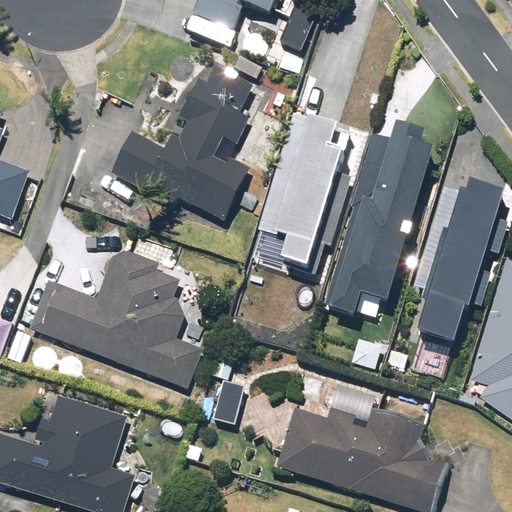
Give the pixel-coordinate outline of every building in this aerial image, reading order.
[(277,21),(284,0),(205,0),(198,20),(236,35),(246,10),(277,21)] [(280,41),(300,50),(316,12),(296,3),(280,41)] [(136,136),(115,178),(179,211),(183,204),(227,227),(254,174),(235,164),(231,173),(218,166),(228,145),(239,150),(253,124),(243,119),(256,93),(220,75),(212,91),(203,86),(184,125),(193,130),(184,147),(179,144),(174,155),(136,136)] [(278,262),(314,273),(323,244),(331,246),(352,177),(339,173),(351,136),(334,130),(337,121),(311,113),(310,117),(294,113),(258,228),(278,235),(279,231),(287,234),(278,262)] [(0,218),(15,224),(32,177),(0,165),(0,155),(7,136),(0,133),(0,130),(5,117),(0,115),(0,218)] [(326,305),(354,313),(355,311),(376,317),(382,297),(387,299),(433,144),(420,140),(424,126),(395,118),(389,138),(373,133),(351,207),(354,208),(326,305)] [(415,329),(453,341),(465,305),(470,306),(472,301),(483,305),(493,274),(480,269),(487,249),(498,252),(508,223),(495,218),(506,187),(471,176),(467,188),(462,187),(448,228),(444,226),(420,298),(425,300),(415,329)] [(34,335),(191,395),(206,356),(180,346),(181,343),(188,345),(192,344),(195,337),(193,333),(185,330),(189,321),(181,304),(177,303),(183,287),(158,278),(162,269),(132,257),(117,264),(101,305),(52,287),(34,335)] [(511,265),(505,263),(469,384),(485,390),(482,406),(511,424),(511,265)] [(21,337),(10,364),(23,368),(33,342),(21,337)] [(56,368),(56,370),(56,373),(57,375),(59,377),(60,378),(62,380),(64,381),(66,381),(69,381),(71,381),(73,381),(75,380),(77,379),(79,377),(80,375),(81,373),(82,371),(82,369),(82,366),(82,364),(81,362),(80,360),(78,358),(76,357),(74,356),(72,355),(70,355),(68,355),(65,355),(63,356),(61,357),(60,359),(59,360),(59,358),(58,356),(57,354),(56,352),(55,350),(53,349),(51,348),(49,347),(46,347),(44,347),(42,347),(40,348),(38,349),(36,351),(35,353),(33,354),(33,357),(32,359),(32,362),(33,365),(34,367),(35,369),(37,370),(39,372),(41,372),(43,373),(45,373),(47,373),(50,373),(52,372),(54,371),(55,369),(56,368)] [(245,354),(223,347),(213,381),(225,384),(213,423),(203,420),(196,441),(213,446),(217,434),(236,440),(251,391),(235,386),(245,354)] [(128,511),(137,484),(138,481),(115,474),(130,422),(62,401),(54,427),(45,425),(39,446),(48,449),(47,455),(5,442),(0,457),(0,489),(75,511),(128,511)] [(281,474),(407,511),(439,511),(452,471),(434,466),(422,448),(427,432),(377,418),(371,438),(357,434),(361,422),(336,415),(332,425),(299,416),(281,474)] [(138,481),(137,484),(149,488),(153,474),(141,470),(138,481)] [(167,511),(169,510),(170,507),(170,505),(170,502),(170,500),(169,497),(168,495),(167,493),(165,491),(163,490),(160,489),(158,489),(155,488),(153,489),(150,490),(148,491),(146,492),(144,494),(143,496),(142,499),(142,501),(141,504),(142,506),(143,509),(144,511),(167,511)]
